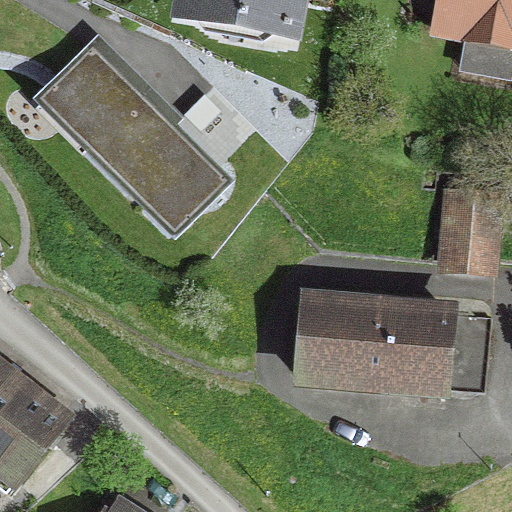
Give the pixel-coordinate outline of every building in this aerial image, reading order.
[(181,0),(179,13),(287,32),(292,0),(181,0)] [(511,0),(439,0),(435,23),(467,29),(459,72),(504,81),(511,39),(511,0)] [(113,53),(55,111),(192,247),(250,189),(113,53)] [(446,200),(440,267),(488,272),(494,204),(446,200)] [(443,316),(304,303),(297,384),(442,395),(443,391),(479,395),(486,323),(443,319),(443,316)] [(0,476),(11,486),(61,423),(0,374),(0,476)]
